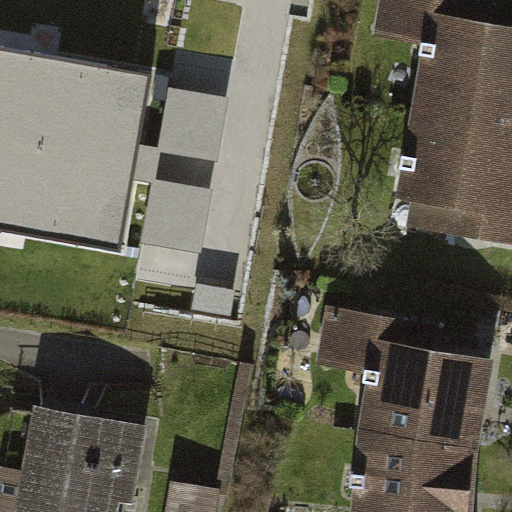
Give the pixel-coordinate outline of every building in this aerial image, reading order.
[(463,0),(382,0),(377,40),(422,46),(395,231),(511,247),(511,26),(461,19),(463,0)] [(0,217),(137,238),(165,52),(0,26),(0,217)] [(418,324),(326,310),(316,360),(360,368),(347,485),(346,511),(475,511),(476,495),(492,358),(413,348),(418,324)] [(138,511),(153,421),(23,400),(4,511),(138,511)] [(222,511),(226,492),(172,483),(166,511),(222,511)]
